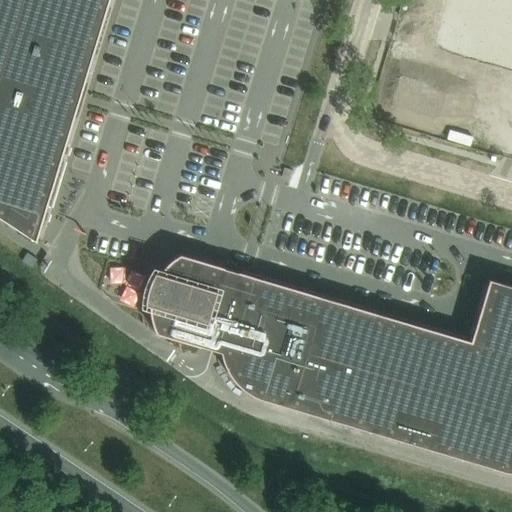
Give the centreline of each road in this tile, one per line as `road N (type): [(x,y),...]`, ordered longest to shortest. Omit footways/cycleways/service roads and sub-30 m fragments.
road 1 (unclassified): [(511,198),(357,151),(339,134),(333,112),(367,0)]
road 2 (tertiary): [(244,511),(0,344)]
road 3 (tertiary): [(0,423),(143,511)]
